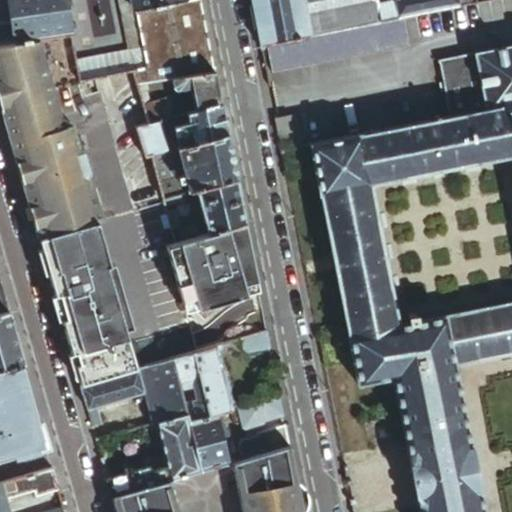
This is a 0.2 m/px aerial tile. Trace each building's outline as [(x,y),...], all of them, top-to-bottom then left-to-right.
[(72,34),(66,0),(9,0),(13,23),(15,42),(39,39),(72,34)] [(150,48),(140,0),(118,0),(129,52),(150,48)] [(140,0),(150,48),(154,68),(157,82),(173,79),(215,73),(200,0),(190,0),(187,0),(140,0)] [(250,0),(260,46),(309,37),(301,0),(250,0)] [(376,5),(375,0),(301,0),(309,37),(356,28),(380,24),(376,5)] [(418,17),(460,9),(457,0),(414,0),(415,2),(418,17)] [(477,6),(475,0),(457,0),(460,9),(477,6)] [(392,2),(376,5),(380,24),(396,21),(393,6),(392,2)] [(393,6),(396,21),(403,20),(418,17),(415,2),(393,6)] [(356,29),(360,52),(407,43),(403,20),(396,21),(380,24),(356,28),(356,29)] [(0,44),(15,42),(13,23),(0,24),(0,44)] [(307,39),(311,62),(360,52),(356,29),(307,39)] [(0,81),(49,74),(39,39),(15,42),(0,44),(0,81)] [(267,70),(311,62),(307,39),(262,47),(267,70)] [(367,185),(508,157),(509,159),(511,175),(511,46),(439,61),(451,117),(309,145),(318,193),(319,193),(347,334),(394,325),(367,185)] [(154,68),(150,48),(129,52),(77,62),(80,82),(137,71),(154,68)] [(140,84),(145,83),(157,82),(154,68),(137,71),(140,84)] [(221,105),(215,73),(173,79),(174,86),(179,90),(192,87),(198,112),(221,105)] [(49,74),(0,81),(0,104),(17,162),(78,145),(72,123),(62,117),(49,74)] [(152,109),(145,83),(140,84),(146,111),(152,109)] [(172,104),(152,109),(146,111),(149,126),(162,122),(176,118),(174,112),(172,104)] [(227,135),(221,105),(198,112),(189,114),(191,124),(186,125),(180,127),(181,128),(182,135),(177,136),(179,142),(169,145),(170,151),(227,135)] [(186,115),(185,109),(174,112),(176,118),(183,116),(186,115)] [(274,120),(277,134),(292,131),(289,117),(274,120)] [(162,122),(149,126),(139,128),(147,158),(152,156),(170,151),(169,145),(167,137),(162,122)] [(277,134),(280,151),(295,148),(294,142),(292,131),(277,134)] [(177,134),(167,137),(169,145),(179,142),(177,136),(177,134)] [(170,151),(152,156),(156,173),(182,166),(185,176),(159,183),(164,199),(184,194),(195,190),(236,179),(227,135),(170,151)] [(78,145),(17,162),(25,192),(87,174),(78,145)] [(182,166),(156,173),(159,183),(185,176),(182,166)] [(25,192),(38,238),(98,220),(100,220),(87,174),(25,192)] [(245,223),(236,179),(195,190),(206,234),(245,223)] [(184,194),(164,199),(166,209),(187,203),(184,194)] [(110,265),(98,220),(38,238),(44,261),(80,385),(130,371),(137,369),(126,330),(133,328),(115,263),(110,265)] [(244,285),(256,281),(254,272),(245,223),(206,234),(176,243),(167,245),(183,301),(195,298),(197,308),(247,294),(244,285)] [(258,291),(256,281),(244,285),(247,294),(258,291)] [(247,296),(247,294),(197,308),(198,310),(247,296)] [(195,298),(183,301),(185,311),(197,308),(195,298)] [(453,365),(511,353),(511,301),(394,325),(347,334),(346,335),(356,384),(390,377),(453,365)] [(0,372),(22,366),(7,313),(0,315),(0,372)] [(269,347),(266,332),(242,339),(244,350),(249,353),(269,347)] [(221,369),(216,347),(172,359),(180,392),(192,389),(194,398),(182,401),(186,415),(187,422),(214,415),(220,413),(231,410),(226,390),(227,389),(223,369),(221,369)] [(172,359),(164,361),(137,369),(144,393),(153,425),(158,423),(186,415),(182,401),(180,392),(172,359)] [(482,511),(453,365),(390,377),(416,505),(417,511),(482,511)] [(0,459),(45,446),(22,366),(0,372),(0,459)] [(144,393),(137,369),(130,371),(137,395),(144,393)] [(130,371),(80,385),(87,409),(94,407),(137,395),(130,371)] [(279,397),(262,402),(237,408),(243,428),(246,431),(263,427),(265,423),(283,418),(279,397)] [(94,407),(87,409),(89,417),(97,415),(94,407)] [(220,413),(214,415),(220,437),(225,436),(220,413)] [(89,417),(91,425),(99,423),(97,415),(89,417)] [(200,471),(187,422),(186,415),(158,423),(169,468),(156,472),(159,483),(168,480),(200,471)] [(220,437),(214,415),(187,422),(200,471),(227,464),(222,446),(220,437)] [(289,446),(285,426),(256,434),(257,438),(261,453),(289,446)] [(225,436),(220,437),(222,446),(228,445),(230,444),(228,435),(225,436)] [(261,453),(257,438),(243,442),(239,448),(240,453),(242,459),(261,453)] [(222,446),(227,464),(232,462),(230,456),(228,445),(222,446)] [(301,511),(289,446),(261,453),(242,459),(232,462),(242,511),(301,511)] [(230,456),(232,462),(242,459),(240,453),(230,456)] [(153,459),(105,472),(112,496),(159,483),(156,472),(153,459)] [(58,490),(52,469),(1,484),(6,499),(35,491),(36,496),(58,490)] [(177,511),(168,480),(159,483),(112,496),(116,511),(177,511)]
